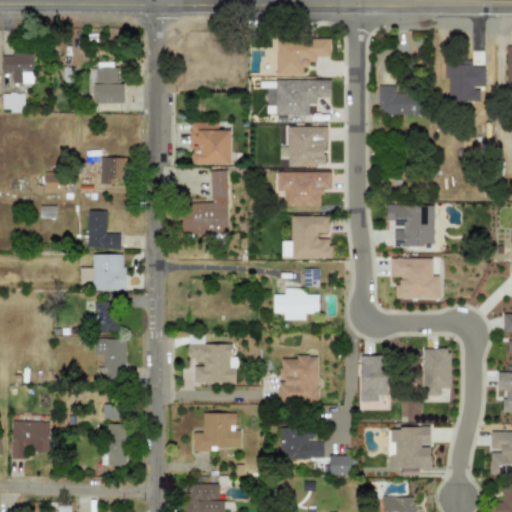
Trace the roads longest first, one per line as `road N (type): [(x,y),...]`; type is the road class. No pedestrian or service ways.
road 1 (residential): [(351,1),(359,321),(460,322),(473,333),(455,511)]
road 2 (residential): [(149,511),(151,0)]
road 3 (tertiary): [(151,0),(511,4)]
road 4 (residential): [(150,489),(0,489)]
